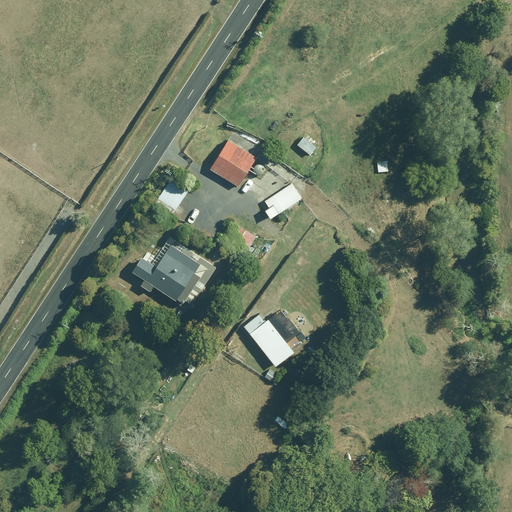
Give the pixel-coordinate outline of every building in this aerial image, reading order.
[(310,154),(316,146),(303,136),(297,144),(310,154)] [(256,157),(227,139),(210,168),(239,186),(256,157)] [(174,187),(169,183),(154,203),(170,215),(187,192),(176,184),(174,187)] [(292,183),(265,200),(270,208),(266,210),(271,217),(301,197),(292,183)] [(145,278),(142,283),(152,289),(155,285),(190,307),(216,266),(172,239),(155,265),(141,256),(132,271),(145,278)] [(259,314),(245,325),(276,365),(293,351),(268,319),(265,322),(259,314)]
